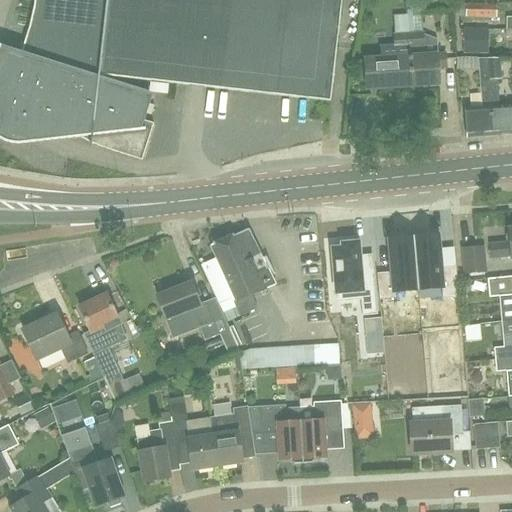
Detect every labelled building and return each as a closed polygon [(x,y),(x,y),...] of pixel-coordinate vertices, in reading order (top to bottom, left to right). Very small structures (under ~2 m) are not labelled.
[(47,142),(80,138),(92,144),(108,150),(142,161),(154,125),(142,121),(145,114),(151,116),(153,111),(154,106),(147,104),(150,96),(101,81),(101,77),(100,77),(108,0),(34,0),(34,9),(30,26),(20,55),(1,49),(2,47),(0,46),(0,139),(6,143),(10,144),(13,145),(17,145),(20,145),(47,142)] [(196,87),(330,103),(341,0),(108,0),(100,77),(101,77),(151,83),(151,82),(173,85),(196,87)] [(363,89),(413,86),(408,15),(408,14),(393,15),(394,33),(392,33),(393,45),(380,46),(381,60),(362,61),(363,89)] [(424,57),(424,49),(421,14),(408,15),(413,86),(438,84),(437,68),(445,67),(445,56),(424,57)] [(462,54),(487,54),(487,29),(463,29),(462,54)] [(465,108),(467,137),(493,135),(489,80),(488,69),(491,68),(490,59),(478,58),(482,107),(465,108)] [(501,79),(500,59),(490,59),(491,68),(488,69),(489,80),(493,135),(511,133),(511,105),(499,106),(497,80),(501,79)] [(249,313),(248,312),(258,307),(252,295),(276,284),(250,229),(210,246),(236,301),(233,303),(239,317),(249,313)] [(511,259),(511,258),(511,229),(509,230),(510,243),(491,245),(492,258),(511,257),(511,259)] [(438,236),(413,238),(418,290),(441,288),(442,299),(458,298),(456,266),(441,267),(439,249),(438,236)] [(391,273),(377,274),(379,300),(395,298),(395,292),(418,290),(413,238),(389,241),(390,255),(391,273)] [(342,249),(332,250),(337,302),(361,299),(363,315),(376,314),(373,274),(361,275),(358,243),(342,245),(342,249)] [(463,276),(487,273),(485,246),(466,248),(461,248),(463,276)] [(511,277),(488,280),(490,298),(499,298),(511,296),(511,302),(511,277)] [(192,283),(157,296),(166,320),(194,309),(200,327),(201,328),(205,339),(219,334),(229,330),(226,322),(225,319),(220,308),(215,300),(200,306),(192,283)] [(83,333),(94,358),(103,378),(115,373),(104,348),(112,344),(125,338),(117,320),(106,296),(79,308),(89,330),(83,333)] [(235,324),(245,346),(273,334),(263,311),(235,324)] [(68,337),(58,315),(23,330),(37,360),(61,349),(67,364),(87,355),(77,332),(68,337)] [(366,336),(382,335),(380,319),(365,320),(366,336)] [(511,332),(502,333),(503,348),(495,348),(495,350),(496,361),(511,359),(511,332)] [(491,346),(465,348),(466,358),(492,356),(491,346)] [(511,359),(496,361),(497,372),(511,370),(511,383),(506,384),(508,398),(511,397),(511,359)] [(0,400),(14,394),(9,384),(20,379),(11,361),(1,366),(0,363),(0,400)] [(293,361),(272,362),(273,378),(294,377),(293,361)] [(344,430),(342,405),(342,401),(314,403),(315,409),(316,422),(301,423),(303,464),(312,463),(316,459),(327,458),(327,451),(326,431),(342,430),(344,430)] [(260,408),(248,408),(252,431),(252,435),(278,434),(279,461),(291,461),(295,464),(303,464),(301,423),(300,410),(299,410),(299,409),(287,409),(287,406),(260,408)] [(426,423),(411,424),(413,455),(453,453),(453,451),(453,437),(464,437),(463,432),(462,410),(462,406),(441,407),(442,413),(425,414),(426,423)] [(210,418),(218,466),(243,462),(238,433),(252,431),(248,408),(248,407),(234,409),(235,414),(224,416),(210,418)] [(56,423),(48,408),(33,416),(41,430),(56,423)] [(108,414),(95,419),(98,425),(95,427),(104,453),(119,447),(108,414)] [(218,466),(210,418),(198,420),(187,422),(186,420),(172,423),(173,428),(176,447),(188,445),(191,465),(192,470),(218,466)] [(486,424),(488,449),(499,448),(497,423),(486,424)] [(476,451),(488,449),(486,424),(474,425),(476,451)] [(0,480),(7,476),(8,476),(0,458),(0,454),(19,445),(9,425),(0,429),(0,480)] [(135,427),(139,453),(144,483),(171,479),(170,472),(166,453),(177,451),(176,447),(173,428),(159,431),(149,432),(148,425),(135,427)] [(97,464),(91,446),(85,429),(62,437),(67,454),(69,459),(74,475),(74,474),(81,492),(90,489),(96,506),(106,502),(107,506),(110,507),(119,504),(120,502),(119,498),(122,497),(109,460),(97,464)] [(47,491),(74,475),(69,459),(17,491),(23,501),(10,509),(12,511),(46,511),(37,496),(47,491)]
